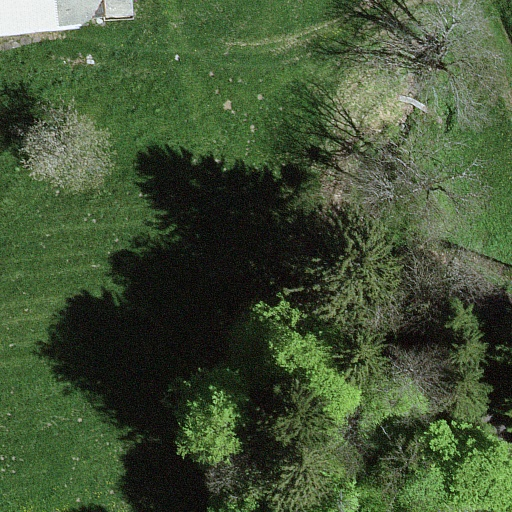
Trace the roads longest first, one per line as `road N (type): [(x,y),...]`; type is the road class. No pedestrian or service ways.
road 1 (track): [(404,0),(336,37),(250,63),(143,47)]
road 2 (track): [(511,327),(492,331),(479,364),(511,448)]
